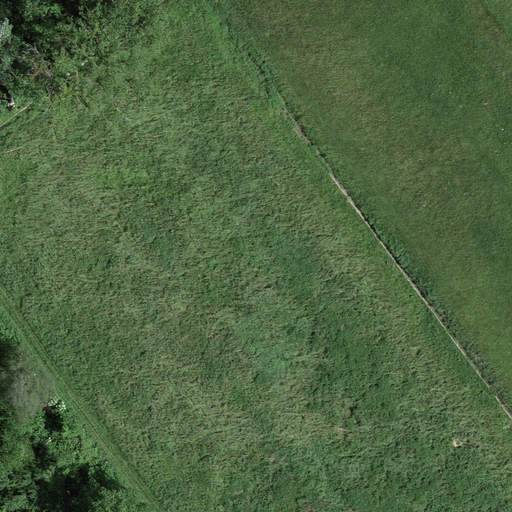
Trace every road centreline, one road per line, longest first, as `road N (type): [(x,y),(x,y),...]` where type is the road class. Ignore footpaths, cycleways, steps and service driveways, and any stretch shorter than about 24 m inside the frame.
road 1 (track): [(161,511),(0,291)]
road 2 (track): [(0,109),(147,0)]
